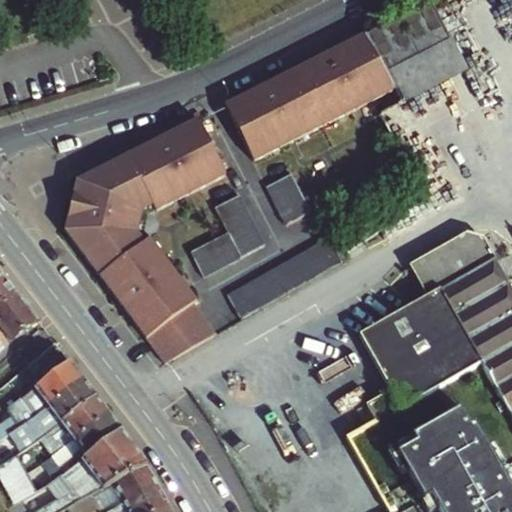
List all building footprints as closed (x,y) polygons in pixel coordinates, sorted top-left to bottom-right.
[(389,76),(452,39),(432,3),(368,39),(389,76)] [(257,163),(397,89),(389,76),(368,39),(366,35),(227,105),(257,163)] [(405,104),(468,69),(452,39),(389,76),(397,89),(405,104)] [(75,184),(65,229),(98,272),(149,340),(150,342),(158,352),(167,365),(194,349),(219,334),(205,316),(195,303),(197,301),(149,237),(136,232),(142,212),(153,207),(156,213),(228,176),(199,120),(75,184)] [(270,187),(276,200),(283,212),(290,226),(315,213),(308,200),(301,187),(295,174),(270,187)] [(268,246),(262,234),(255,221),(248,208),(242,196),(216,210),(222,220),(229,234),(217,241),(191,254),(204,279),(230,266),(242,260),(268,246)] [(148,217),(156,213),(153,207),(142,212),(136,232),(149,237),(144,231),(148,217)] [(289,259),(277,266),(265,273),(254,280),(241,287),(229,295),(243,319),(256,311),(268,304),(280,297),(291,290),(303,283),(314,276),(327,268),(340,261),(350,254),(346,248),(337,231),(326,237),(313,245),(300,252),(289,259)] [(483,365),(511,414),(511,288),(484,240),(470,237),(411,271),(428,300),(361,339),(391,393),(402,411),(483,365)] [(0,271),(0,305),(16,293),(0,271)] [(16,293),(0,305),(0,326),(11,342),(37,321),(16,293)] [(11,342),(0,326),(0,338),(6,346),(11,342)] [(19,430),(83,382),(70,365),(7,411),(12,419),(0,426),(0,442),(13,434),(19,430)] [(95,398),(83,382),(19,430),(13,434),(24,451),(40,441),(50,433),(61,425),(95,398)] [(108,414),(95,398),(61,425),(50,433),(40,441),(52,457),(108,414)] [(432,500),(439,511),(511,511),(511,491),(475,427),(472,429),(461,411),(412,439),(416,446),(397,456),(425,504),(432,500)] [(41,464),(54,483),(63,477),(67,482),(73,478),(69,472),(121,432),(108,414),(52,457),(41,464)] [(63,477),(54,483),(49,486),(56,499),(45,505),(48,511),(63,511),(94,496),(148,467),(121,432),(69,472),(73,478),(67,482),(63,477)] [(17,456),(0,466),(0,481),(3,487),(26,473),(17,456)] [(157,511),(169,506),(148,467),(94,496),(102,511),(157,511)] [(26,473),(3,487),(13,506),(36,493),(26,473)]
